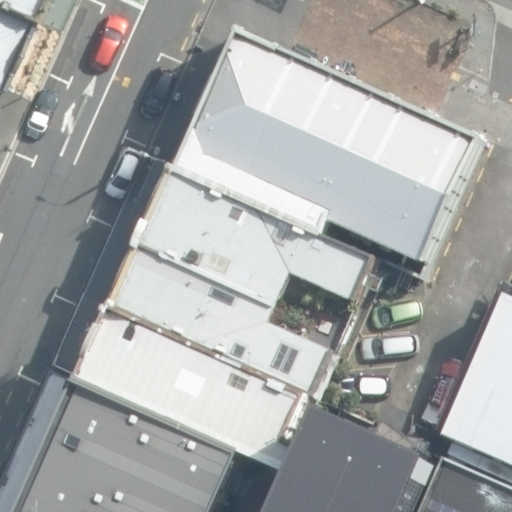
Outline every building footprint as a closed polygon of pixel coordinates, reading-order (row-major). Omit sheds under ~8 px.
[(40,0),(0,0),(0,6),(31,20),(40,0)] [(0,6),(0,90),(31,20),(0,6)] [(489,140),(238,27),(177,165),(332,233),(335,227),(339,217),(435,260),(489,140)] [(385,250),(335,227),(332,233),(177,165),(118,299),(322,389),(342,343),(282,317),(302,271),(364,298),(385,250)] [(446,439),(449,453),(511,482),(511,284),(507,296),(499,293),(437,434),(446,439)] [(322,389),(118,299),(86,371),(254,445),(307,468),(319,441),(302,434),(322,389)] [(224,511),(254,445),(86,371),(23,511),(224,511)] [(287,511),(425,511),(450,458),(334,407),(319,441),(307,468),(287,511)] [(511,511),(511,482),(449,453),(450,458),(425,511),(511,511)]
